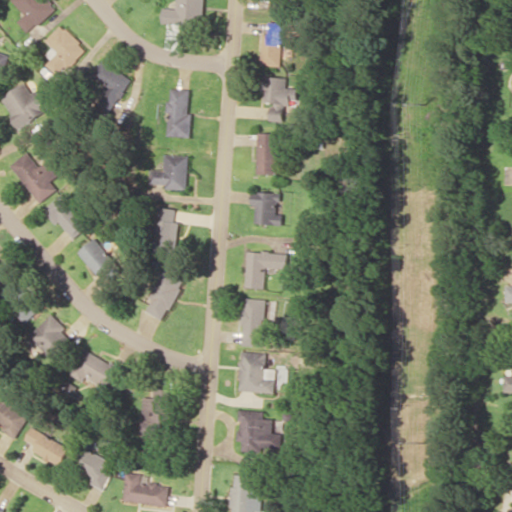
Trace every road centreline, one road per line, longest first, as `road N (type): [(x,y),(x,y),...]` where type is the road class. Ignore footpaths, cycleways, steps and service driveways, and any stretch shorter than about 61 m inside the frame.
road 1 (residential): [(201,511),(237,0)]
road 2 (residential): [(211,365),(123,333),(30,246),(0,203)]
road 3 (residential): [(233,64),(164,55),(135,40),(95,0)]
